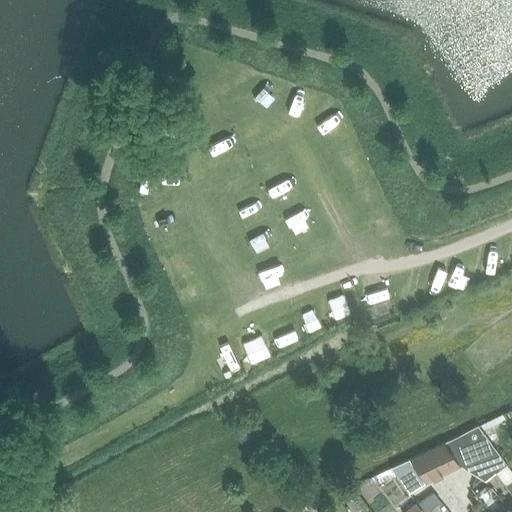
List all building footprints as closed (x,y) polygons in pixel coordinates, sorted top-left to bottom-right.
[(503,412),(478,425),(491,443),(493,442),(494,444),(500,440),(498,438),(499,438),(493,428),(508,421),(503,412)] [(478,425),(444,441),(461,466),(485,481),(507,464),(491,443),(478,425)] [(426,482),(461,466),(444,441),(408,459),(426,482)] [(391,467),(396,475),(409,493),(426,482),(408,459),(391,467)] [(423,511),(416,502),(402,511),(423,511)]
